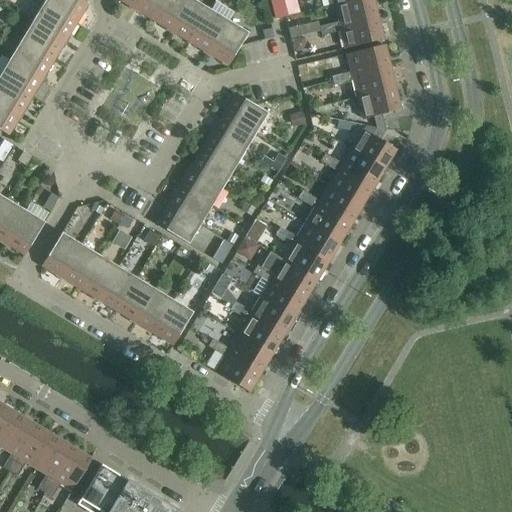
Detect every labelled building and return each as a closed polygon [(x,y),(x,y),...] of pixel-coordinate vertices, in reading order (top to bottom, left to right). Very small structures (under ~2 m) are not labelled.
[(87,5),(78,0),(45,0),(43,5),(76,24),(87,5)] [(118,0),(135,10),(140,0),(118,0)] [(153,21),(165,0),(140,0),(135,10),(153,21)] [(172,32),(191,0),(165,0),(153,21),(172,32)] [(192,0),(191,0),(172,32),(190,43),(210,11),(192,0)] [(283,0),(270,0),(271,0),(275,19),(288,16),(283,0)] [(339,27),(377,18),(372,0),(359,0),(334,6),(338,22),(339,27)] [(32,23),(65,43),(76,24),(43,5),(32,23)] [(210,11),(190,43),(208,55),(228,22),(210,11)] [(341,31),(345,49),(382,40),(377,18),(339,27),(338,22),(329,25),(331,34),(341,31)] [(228,66),(239,48),(240,46),(248,44),(253,37),(228,22),(208,55),(228,66)] [(21,42),(53,61),(65,43),(32,23),(21,42)] [(319,27),(321,36),(331,34),(329,25),(319,27)] [(272,28),(262,31),(265,40),(274,38),(272,28)] [(53,61),(21,42),(9,60),(42,80),(53,61)] [(346,55),(351,72),(352,77),(389,68),(384,46),(346,55)] [(42,80),(9,60),(0,75),(0,79),(31,98),(42,80)] [(389,68),(352,77),(351,72),(341,75),(343,84),(353,81),(357,98),(394,89),(389,68)] [(331,77),(333,86),(343,84),(341,75),(331,77)] [(31,98),(0,79),(0,104),(20,117),(31,98)] [(362,120),(373,117),(376,129),(386,130),(382,115),(400,111),(394,89),(357,98),(362,120)] [(267,114),(254,106),(235,94),(223,113),(256,133),(267,114)] [(0,131),(8,136),(20,117),(0,104),(0,131)] [(302,112),(289,116),(292,128),(305,125),(302,112)] [(212,132),(244,152),(256,133),(223,113),(212,132)] [(376,129),(372,137),(362,131),(350,150),(383,170),(395,151),(379,141),(386,130),(376,129)] [(201,150),(233,170),(244,152),(212,132),(201,150)] [(4,141),(0,146),(0,149),(7,154),(12,146),(4,141)] [(233,170),(201,150),(189,169),(222,189),(233,170)] [(350,150),(342,164),(339,168),(372,188),(383,170),(350,150)] [(23,152),(17,161),(26,167),(32,157),(23,152)] [(286,158),(279,154),(275,161),(266,156),(262,162),(278,171),(286,158)] [(325,154),(320,162),(328,167),(333,159),(325,154)] [(372,188),(339,168),(342,164),(333,159),(328,167),(337,172),(328,187),(361,207),(372,188)] [(222,189),(189,169),(178,187),(211,207),(222,189)] [(211,207),(178,187),(167,206),(200,226),(211,207)] [(328,187),(319,201),(317,205),(350,225),(361,207),(328,187)] [(302,191),(297,199),(306,204),(311,196),(302,191)] [(59,199),(51,194),(43,207),(51,212),(59,199)] [(350,225),(317,205),(319,201),(311,196),(306,204),(314,209),(306,224),(338,244),(350,225)] [(6,200),(0,210),(0,241),(5,244),(25,211),(6,200)] [(245,203),(241,210),(250,216),(255,209),(245,203)] [(155,225),(188,245),(200,226),(167,206),(155,225)] [(24,256),(44,223),(25,211),(5,244),(24,256)] [(117,212),(111,221),(118,226),(124,216),(117,212)] [(133,223),(125,218),(120,226),(128,231),(133,223)] [(338,244),(306,224),(297,238),(294,242),(327,262),(338,244)] [(280,228),(275,236),(284,241),(288,233),(280,228)] [(150,230),(143,241),(153,247),(160,236),(150,230)] [(231,231),(226,241),(233,245),(239,236),(231,231)] [(327,262),(294,242),(297,238),(288,233),(284,241),(292,246),(283,261),(316,281),(327,262)] [(62,234),(42,266),(61,278),(81,245),(62,234)] [(175,255),(179,247),(169,241),(165,249),(175,255)] [(79,289),(99,257),(81,245),(61,278),(79,289)] [(217,251),(212,259),(221,264),(226,257),(217,251)] [(98,301),(118,268),(99,257),(79,289),(98,301)] [(283,261),(274,276),(272,280),(305,300),(316,281),(283,261)] [(217,270),(204,262),(199,269),(213,277),(217,270)] [(257,265),(252,273),(261,279),(266,271),(257,265)] [(118,268),(98,301),(116,312),(136,279),(118,268)] [(305,300),(272,280),(274,276),(266,271),(261,279),(269,284),(261,298),(293,318),(305,300)] [(216,285),(225,290),(231,280),(222,275),(216,285)] [(136,279),(116,312),(135,323),(155,290),(136,279)] [(155,290),(135,323),(153,334),(173,301),(155,290)] [(261,298),(252,313),(249,317),(282,337),(293,318),(261,298)] [(173,346),(192,313),(173,301),(153,334),(173,346)] [(235,302),(230,310),(239,316),(243,308),(235,302)] [(282,337),(249,317),(252,313),(243,308),(239,316),(247,321),(238,335),(271,355),(282,337)] [(271,355),(238,335),(229,350),(227,354),(260,374),(271,355)] [(212,339),(207,347),(216,353),(221,345),(212,339)] [(225,358),(215,373),(248,393),(260,374),(227,354),(229,350),(221,345),(216,353),(225,358)] [(3,406),(0,410),(0,447),(1,448),(20,416),(3,406)] [(11,455),(9,458),(16,463),(38,427),(20,416),(1,448),(11,455)] [(23,467),(26,463),(36,469),(55,438),(38,427),(16,463),(23,467)] [(46,476),(44,479),(51,484),(73,448),(55,438),(36,469),(46,476)] [(58,488),(61,484),(72,491),(91,459),(73,448),(51,484),(58,488)] [(9,458),(3,468),(10,473),(16,463),(9,458)] [(16,463),(10,473),(17,477),(23,467),(16,463)] [(101,465),(77,505),(88,511),(172,511),(172,508),(101,465)] [(44,479),(38,490),(45,494),(51,484),(44,479)] [(51,484),(45,494),(52,499),(58,488),(51,484)]
